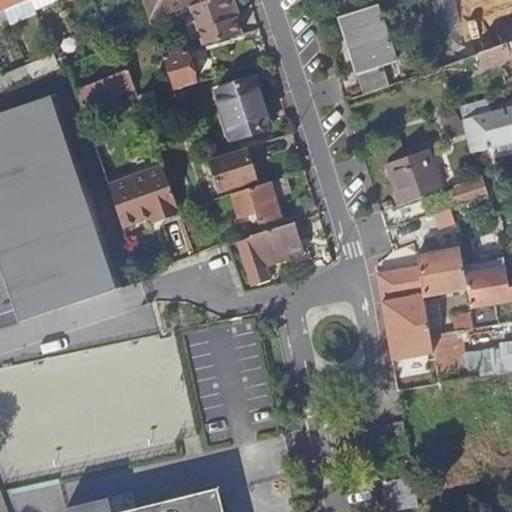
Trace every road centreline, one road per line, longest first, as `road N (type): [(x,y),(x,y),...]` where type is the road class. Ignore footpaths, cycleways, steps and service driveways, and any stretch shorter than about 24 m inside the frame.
road 1 (residential): [(276,0),(359,245),(356,280)]
road 2 (residential): [(313,403),(381,387),(356,280)]
road 3 (residential): [(356,280),(290,298),(313,403)]
road 4 (unknown): [(290,298),(218,308),(173,291),(135,295)]
